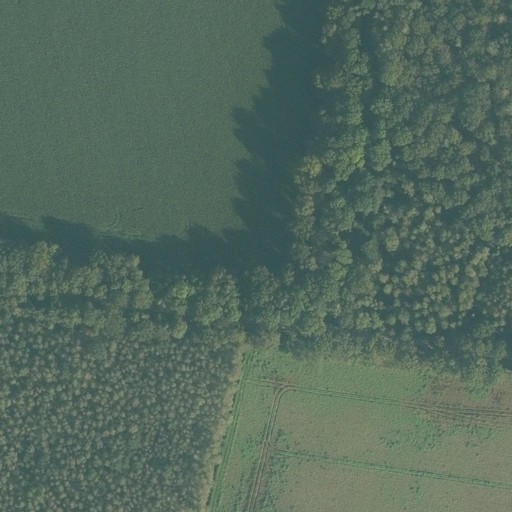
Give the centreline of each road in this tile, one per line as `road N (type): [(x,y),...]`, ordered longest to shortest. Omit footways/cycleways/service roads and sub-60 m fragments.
road 1 (track): [(0,289),(511,358)]
road 2 (track): [(375,0),(338,336)]
